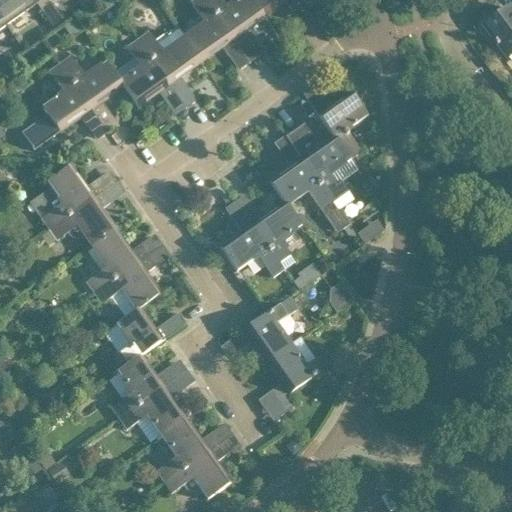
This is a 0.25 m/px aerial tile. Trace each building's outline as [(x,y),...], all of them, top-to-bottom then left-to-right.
[(0,0),(0,18),(6,27),(36,5),(32,0),(0,0)] [(108,0),(101,0),(99,2),(105,11),(113,6),(108,0)] [(205,25),(184,40),(199,61),(220,46),(228,57),(239,50),(203,0),(195,0),(190,4),(205,25)] [(242,31),(263,16),(251,0),(240,0),(227,9),(220,0),(203,0),(239,50),(250,42),(242,31)] [(251,0),(263,16),(284,1),(292,12),(303,5),(299,0),(251,0)] [(511,10),(511,9),(489,26),(501,42),(497,44),(500,47),(510,60),(511,57),(511,10)] [(62,17),(50,25),(55,32),(66,24),(62,17)] [(148,33),(137,41),(175,95),(186,87),(178,76),(199,61),(184,40),(177,29),(156,44),(148,33)] [(114,74),(114,75),(121,84),(121,85),(120,86),(124,91),(135,106),(136,105),(156,91),(159,95),(165,103),(175,95),(137,41),(126,49),(134,60),(114,74)] [(70,57),(59,65),(97,119),(108,134),(119,126),(100,100),(120,86),(121,85),(121,84),(114,75),(114,74),(106,64),(85,79),(78,69),(70,57)] [(45,118),(21,134),(34,152),(59,134),(61,136),(62,135),(61,135),(58,130),(78,116),(82,120),(86,127),(97,120),(97,119),(59,65),(48,73),(63,94),(40,111),(45,118)] [(313,108),(312,108),(320,120),(331,136),(330,136),(331,137),(334,141),(334,142),(335,141),(350,162),(351,162),(361,154),(346,133),(367,118),(352,97),(351,98),(331,112),(328,108),(323,100),(313,108)] [(285,137),(284,138),(295,152),(304,163),(318,184),(319,185),(332,203),(334,205),(337,210),(352,199),(349,194),(347,192),(342,184),(337,187),(330,177),(349,163),(350,162),(335,141),(334,142),(334,141),(322,151),(314,156),(310,151),(318,145),(303,124),(285,137)] [(272,185),(271,186),(282,201),(281,201),(282,203),(285,207),(285,206),(286,207),(306,192),(307,193),(319,211),(321,214),(334,232),(340,228),(343,231),(348,228),(349,227),(346,224),(337,210),(334,205),(332,203),(319,185),(318,184),(304,163),(295,152),(284,160),(290,167),(292,171),(272,185)] [(68,169),(47,184),(51,189),(30,204),(49,231),(102,193),(95,183),(83,191),(68,169)] [(86,238),(93,248),(114,234),(113,233),(99,212),(110,204),(102,193),(49,231),(57,242),(68,235),(71,239),(80,241),(86,238)] [(257,210),(246,218),(284,271),(294,264),(279,242),(300,227),(286,207),(285,206),(285,207),(265,221),(257,210)] [(223,251),(222,252),(237,273),(258,258),(273,279),(284,271),(246,218),(235,225),(240,233),(243,237),(223,251)] [(348,228),(343,231),(350,241),(356,237),(352,231),(350,232),(348,228)] [(364,231),(358,236),(365,246),(367,244),(371,241),(364,231)] [(106,269),(86,284),(94,295),(115,281),(136,266),(148,258),(148,257),(147,257),(140,246),(128,254),(114,234),(93,248),(107,269),(106,269)] [(115,281),(94,295),(102,306),(110,300),(124,320),(137,311),(138,313),(139,312),(143,309),(159,297),(144,276),(155,268),(148,258),(136,266),(115,281)] [(300,278),(294,282),(300,292),(307,287),(300,278)] [(341,284),(328,293),(340,309),(352,300),(341,284)] [(254,341),(269,361),(269,362),(291,347),(290,346),(285,339),(292,334),(294,324),(289,317),(297,311),(289,300),(235,338),(243,349),(254,341)] [(271,301),(262,307),(267,314),(276,308),(271,301)] [(116,326),(104,334),(119,355),(109,363),(112,367),(117,374),(117,375),(139,360),(144,356),(144,355),(165,341),(171,336),(171,335),(163,325),(152,333),(138,313),(137,311),(124,320),(116,326)] [(291,347),(269,362),(270,363),(284,383),(273,391),(280,402),(273,407),(280,418),(294,408),(287,398),(335,364),(326,353),(315,361),(300,339),(290,346),(291,347)] [(110,410),(118,421),(172,382),(165,372),(153,380),(139,360),(117,375),(131,394),(110,410)] [(162,438),(183,422),(169,401),(180,393),(172,382),(118,421),(126,432),(147,417),(162,438)] [(21,397),(10,404),(17,414),(28,407),(21,397)] [(4,417),(0,420),(0,430),(2,433),(10,445),(19,439),(4,417)] [(160,485),(161,486),(217,446),(210,435),(198,443),(183,422),(162,438),(176,458),(155,473),(163,483),(160,485)] [(207,501),(229,486),(214,465),(225,457),(217,446),(161,486),(161,487),(164,485),(171,495),(183,487),(186,490),(197,493),(200,490),(207,501)] [(46,452),(36,459),(46,471),(55,464),(46,452)] [(33,457),(23,464),(32,477),(42,470),(33,457)] [(61,465),(49,473),(57,485),(69,476),(61,465)] [(69,511),(64,503),(51,511),(50,511),(69,511)]
